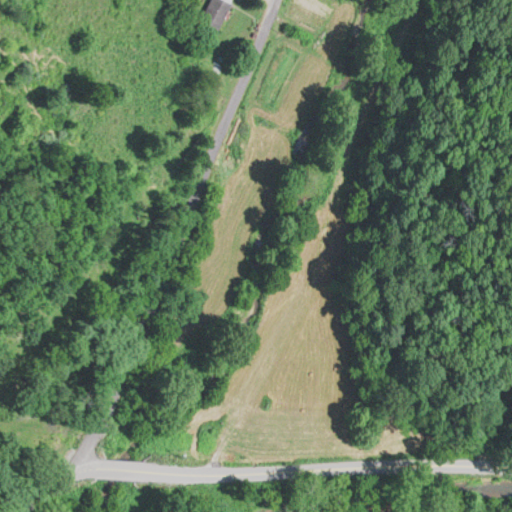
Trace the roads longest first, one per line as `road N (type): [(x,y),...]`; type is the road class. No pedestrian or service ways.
road 1 (tertiary): [(80,461),(274,0)]
road 2 (tertiary): [(511,463),(380,460),(191,472)]
